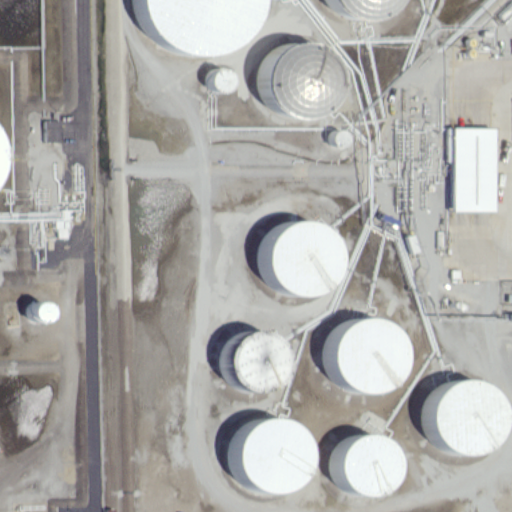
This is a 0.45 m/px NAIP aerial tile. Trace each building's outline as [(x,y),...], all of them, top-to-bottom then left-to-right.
[(252,0),(131,0),(131,6),(143,32),(161,47),(179,54),(206,55),(231,43),(245,26),(252,7),(252,0)] [(222,91),(229,76),(209,67),(202,82),(222,91)] [(59,120),(43,120),(43,142),(59,141),(59,120)] [(448,211),(490,210),(488,127),(446,127),(448,211)] [(324,286),(331,256),(321,227),(290,220),(262,229),(255,260),(266,290),(295,297),(324,286)] [(38,324),(48,307),(31,298),(22,315),(38,324)] [(391,390),(391,320),(323,320),(323,390),(391,390)] [(281,382),(269,328),(214,340),(227,395),(281,382)] [(490,452),(492,384),(423,382),(421,451),(490,452)] [(232,492),(298,487),(293,417),(227,422),(232,492)] [(323,445),(337,499),(391,485),(377,431),(323,445)]
